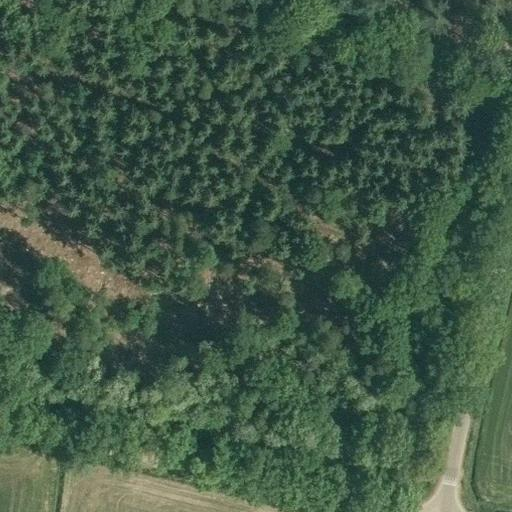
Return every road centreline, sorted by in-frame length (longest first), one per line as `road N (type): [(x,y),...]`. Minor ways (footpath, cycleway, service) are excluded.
road 1 (track): [(393,511),(0,418)]
road 2 (unclassified): [(443,511),(511,235)]
